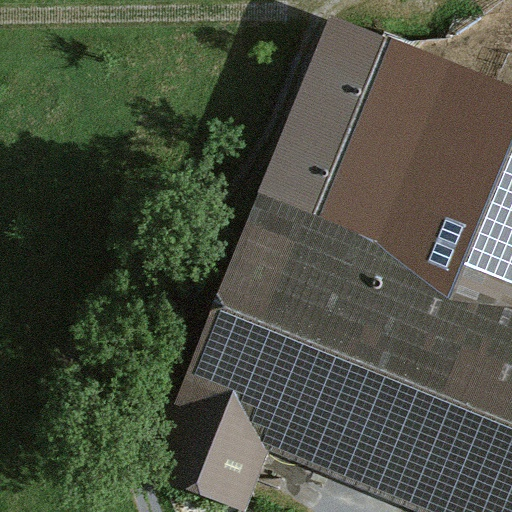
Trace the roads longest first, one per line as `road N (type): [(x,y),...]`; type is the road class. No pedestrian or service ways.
road 1 (track): [(371,9),(254,134),(137,324),(126,393),(131,479),(149,511)]
road 2 (track): [(426,0),(371,9),(0,13)]
